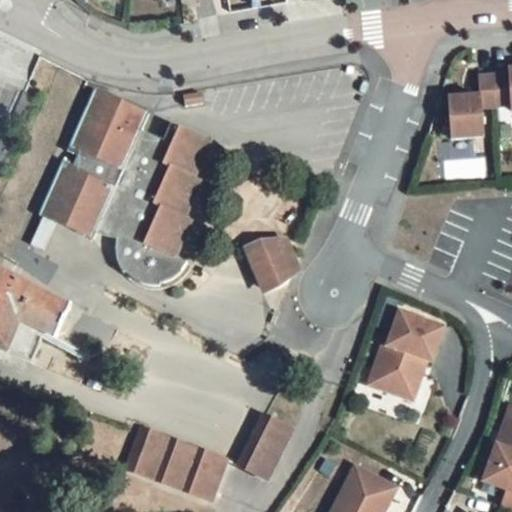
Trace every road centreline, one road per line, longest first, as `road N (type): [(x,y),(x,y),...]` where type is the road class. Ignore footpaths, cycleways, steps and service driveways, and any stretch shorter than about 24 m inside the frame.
road 1 (residential): [(432,25),(173,63),(100,60),(0,8)]
road 2 (residential): [(345,258),(432,25)]
road 3 (residential): [(449,298),(477,325),(482,365),(472,424),(427,511)]
